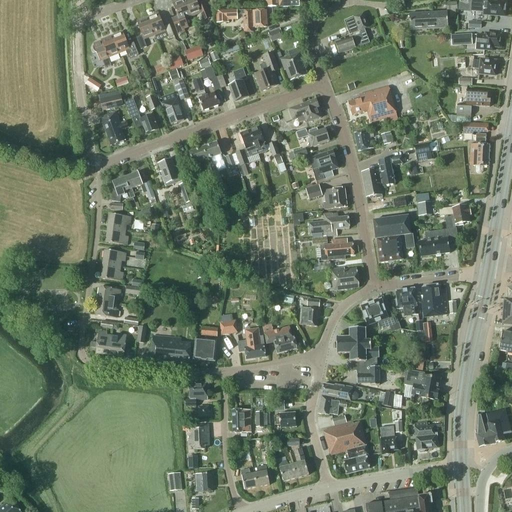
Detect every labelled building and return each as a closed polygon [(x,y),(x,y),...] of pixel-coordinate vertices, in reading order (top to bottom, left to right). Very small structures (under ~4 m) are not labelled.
[(190,17),(183,0),(172,4),(177,17),(172,19),(178,35),(185,32),(184,30),(188,28),(185,19),(190,17)] [(195,0),(183,0),(190,17),(201,13),(204,20),(210,18),(205,6),(199,9),(195,0)] [(458,0),(459,0),(458,10),(471,12),(471,0),(458,0)] [(506,0),(504,0),(484,0),(485,1),(476,0),(471,0),(471,12),(484,13),(483,15),(505,17),(506,0)] [(457,17),(456,3),(446,3),(447,11),(449,11),(449,17),(457,17)] [(266,28),(266,11),(253,11),(243,12),(243,11),(237,11),(220,12),(220,24),(229,23),(229,21),(238,20),(238,16),(243,16),(243,19),(243,23),(244,33),(253,32),(253,30),(253,28),(266,28)] [(448,29),(447,13),(409,15),(410,31),(448,29)] [(158,14),(147,19),(154,35),(165,31),(167,39),(174,36),(169,25),(163,27),(158,14)] [(368,28),(363,14),(341,22),(347,36),(359,31),(360,34),(354,36),(358,47),(369,43),(364,29),(368,28)] [(141,50),(147,47),(146,47),(143,39),(154,35),(147,19),(137,23),(142,35),(136,37),(140,49),(141,50)] [(283,39),(280,29),(268,34),(272,43),(283,39)] [(123,33),(112,37),(118,54),(125,51),(128,58),(138,54),(133,43),(128,45),(123,33)] [(476,49),(484,50),(492,51),(493,47),(500,48),(501,35),(486,33),(485,36),(477,35),(476,49)] [(472,45),(471,35),(451,36),(452,46),(472,45)] [(108,58),(118,54),(112,37),(101,41),(101,42),(96,44),(94,45),(93,48),(93,50),(95,52),(97,53),(99,52),(105,68),(111,65),(108,58)] [(339,54),(343,53),(355,49),(352,38),(335,43),(339,54)] [(204,57),(200,46),(185,52),(188,62),(204,57)] [(304,64),(299,48),(288,52),(289,56),(280,59),(284,71),(286,70),(290,82),(307,76),(303,64),(304,64)] [(220,60),(216,52),(210,54),(213,63),(220,60)] [(278,71),(272,53),(263,56),(266,64),(260,66),(262,72),(255,75),(261,92),(278,86),(273,73),(278,71)] [(184,66),(180,57),(167,62),(170,71),(184,66)] [(209,59),(202,62),(204,68),(211,65),(209,59)] [(465,69),(465,59),(456,59),(457,70),(465,69)] [(495,62),(480,60),(480,61),(473,60),(472,69),(479,70),(479,75),(495,77),(496,67),(494,67),(495,62)] [(157,75),(167,71),(164,64),(154,68),(157,75)] [(203,81),(208,80),(215,78),(212,67),(200,72),(203,81)] [(177,69),(170,72),(173,80),(180,78),(177,69)] [(247,80),(243,69),(233,73),(237,83),(229,86),(234,102),(248,97),(243,82),(247,80)] [(146,79),(143,70),(140,71),(137,76),(139,81),(146,79)] [(217,78),(221,89),(226,87),(222,76),(217,78)] [(93,77),(89,84),(100,91),(104,84),(93,77)] [(215,92),(221,89),(217,78),(210,80),(215,92)] [(472,79),(459,79),(458,86),(472,87),(472,79)] [(204,91),(200,80),(192,82),(196,94),(204,91)] [(189,98),(183,81),(175,84),(181,101),(189,98)] [(398,122),(396,116),(388,87),(359,95),(360,100),(347,103),(351,116),(363,113),(363,115),(367,113),(370,123),(383,120),(384,125),(398,122)] [(490,93),(466,91),(466,106),(457,105),(456,117),(471,117),(471,107),(489,108),(490,106),(491,105),(491,101),(490,99),(490,93)] [(122,106),(119,92),(105,95),(104,94),(98,96),(102,111),(122,106)] [(219,106),(214,93),(206,97),(199,99),(203,112),(219,106)] [(158,109),(153,97),(146,99),(151,112),(158,109)] [(182,112),(177,98),(161,104),(163,111),(165,110),(171,125),(183,121),(180,113),(182,112)] [(140,119),(133,99),(124,103),(131,120),(132,119),(137,131),(143,129),(145,135),(158,130),(152,115),(140,119)] [(303,105),(288,110),(281,112),(286,124),(297,119),(299,123),(305,121),(306,124),(320,118),(317,109),(319,109),(315,100),(303,105)] [(121,127),(127,124),(126,122),(120,124),(119,120),(116,113),(98,119),(99,120),(100,124),(102,124),(105,132),(110,146),(126,140),(121,127)] [(488,125),(463,124),(462,134),(473,134),(473,132),(488,133),(488,125)] [(259,128),(250,131),(258,155),(266,152),(263,144),(265,144),(259,128)] [(329,142),(325,129),(317,132),(317,130),(307,132),(306,129),(296,133),(298,140),(307,137),(311,147),(329,142)] [(260,160),(258,155),(250,131),(239,135),(245,149),(245,150),(243,151),(235,154),(239,167),(245,165),(247,164),(260,160)] [(372,148),(369,131),(354,134),(358,152),(368,150),(368,149),(372,148)] [(393,143),(391,133),(381,135),(384,145),(393,143)] [(485,135),(476,134),(475,145),(470,144),(470,166),(475,166),(475,171),(477,173),(481,173),(483,172),(483,167),(488,167),(489,145),(485,145),(485,135)] [(435,142),(429,144),(414,146),(416,156),(417,163),(433,159),(431,153),(437,151),(435,142)] [(203,148),(207,160),(221,155),(217,143),(203,148)] [(279,156),(274,143),(268,146),(273,158),(279,156)] [(207,160),(203,148),(190,153),(194,165),(207,160)] [(307,155),(305,149),(289,154),(291,161),(307,155)] [(338,169),(332,151),(309,159),(316,182),(324,180),(322,174),(338,169)] [(231,170),(238,168),(234,155),(232,156),(231,155),(225,157),(230,171),(231,170)] [(377,186),(379,185),(382,184),(383,187),(394,185),(390,165),(392,165),(392,166),(402,164),(401,157),(389,159),(389,161),(378,163),(380,171),(373,172),(375,183),(376,183),(377,186)] [(174,168),(171,160),(159,164),(162,172),(160,173),(165,187),(181,181),(176,167),(174,168)] [(364,188),(377,186),(376,183),(375,183),(373,172),(361,174),(364,188)] [(131,189),(140,186),(143,195),(146,193),(148,200),(155,197),(149,182),(144,184),(144,185),(142,185),(138,173),(125,178),(129,190),(131,189)] [(129,190),(125,178),(112,183),(115,192),(112,191),(111,202),(119,203),(121,193),(127,191),(130,199),(134,197),(131,189),(129,190)] [(193,202),(187,183),(179,186),(185,204),(193,202)] [(379,185),(377,186),(364,188),(366,198),(375,196),(376,200),(382,199),(379,185)] [(322,197),(319,186),(305,189),(309,201),(322,197)] [(347,208),(344,189),(324,191),(325,203),(323,203),(324,211),(347,208)] [(406,205),(405,198),(393,200),(394,207),(406,205)] [(431,216),(430,204),(417,205),(418,217),(431,216)] [(467,208),(467,206),(453,208),(440,210),(441,216),(448,215),(454,214),(455,226),(463,225),(463,224),(469,223),(468,216),(471,215),(470,208),(467,208)] [(163,219),(169,217),(167,210),(161,212),(163,219)] [(332,215),(332,214),(323,215),(324,223),(309,224),(310,235),(323,234),(323,238),(337,236),(336,231),(349,230),(348,218),(338,219),(338,215),(332,215)] [(107,229),(125,231),(125,225),(129,226),(131,218),(109,215),(107,229)] [(375,239),(376,239),(399,236),(404,236),(410,235),(408,217),(373,221),(375,239)] [(432,240),(434,256),(449,254),(448,244),(458,242),(456,229),(454,230),(451,217),(444,218),(447,231),(430,233),(431,241),(432,240)] [(124,237),(125,231),(107,229),(105,243),(126,246),(128,237),(124,237)] [(431,241),(430,233),(425,233),(426,241),(419,242),(421,258),(434,256),(432,240),(431,241)] [(410,235),(404,236),(406,250),(415,249),(413,235),(410,235)] [(399,236),(376,239),(379,264),(402,261),(399,236)] [(347,244),(347,240),(332,240),(332,245),(329,245),(327,243),(321,249),(321,258),(328,258),(328,261),(345,260),(345,257),(353,256),(353,244),(347,244)] [(145,244),(135,243),(134,250),(144,251),(145,244)] [(102,265),(120,267),(121,262),(124,262),(126,254),(104,251),(102,265)] [(331,270),(330,262),(318,264),(319,271),(331,270)] [(119,273),(120,267),(102,265),(100,279),(122,282),(123,273),(119,273)] [(344,271),(344,269),(330,271),(333,292),(359,288),(356,269),(344,271)] [(143,281),(133,280),(132,287),(142,288),(143,281)] [(144,289),(127,286),(125,295),(143,297),(144,289)] [(440,290),(439,286),(422,288),(422,296),(421,296),(423,318),(448,315),(445,289),(440,290)] [(511,287),(506,288),(508,299),(503,299),(501,324),(511,325),(511,287)] [(99,288),(97,302),(116,305),(117,299),(119,300),(121,291),(99,288)] [(418,315),(414,289),(395,292),(396,300),(395,301),(396,310),(403,309),(404,317),(418,315)] [(201,294),(191,292),(188,312),(198,314),(201,294)] [(319,308),(320,300),(307,299),(307,307),(319,308)] [(383,329),(389,327),(391,333),(400,330),(398,324),(396,324),(393,316),(387,318),(381,301),(362,308),(368,326),(378,322),(380,328),(383,327),(383,329)] [(116,305),(97,302),(95,316),(117,319),(118,310),(115,310),(116,305)] [(457,314),(456,302),(448,302),(450,315),(457,314)] [(319,310),(301,308),(299,326),(317,327),(319,310)] [(139,320),(125,318),(124,325),(138,327),(139,320)] [(423,332),(422,321),(415,322),(416,333),(423,332)] [(113,323),(101,322),(100,329),(113,330),(113,323)] [(232,325),(220,324),(219,332),(232,333),(232,325)] [(273,332),(272,325),(262,327),(266,344),(274,343),(277,355),(297,350),(294,337),(292,338),(290,328),(273,332)] [(147,329),(139,327),(136,343),(145,344),(147,329)] [(218,330),(202,328),(201,336),(205,336),(205,340),(196,339),(193,360),(214,362),(216,341),(212,341),(212,337),(217,337),(218,330)] [(247,342),(238,343),(239,353),(245,352),(246,360),(265,358),(262,337),(259,338),(258,329),(245,331),(247,342)] [(366,342),(366,329),(350,330),(350,338),(337,338),(337,344),(335,344),(335,349),(337,349),(337,354),(350,354),(350,363),(355,363),(356,366),(350,370),(352,372),(356,372),(357,384),(370,384),(370,386),(378,386),(379,367),(377,367),(377,358),(378,358),(378,349),(371,349),(370,342),(366,342)] [(109,356),(112,337),(107,336),(107,333),(98,332),(95,354),(109,356)] [(509,343),(511,343),(511,334),(502,332),(498,352),(507,354),(509,343)] [(117,337),(112,337),(109,356),(124,358),(127,336),(118,335),(117,337)] [(181,339),(153,336),(150,361),(175,364),(176,361),(189,362),(190,344),(180,343),(181,339)] [(425,361),(413,359),(411,370),(423,372),(425,361)] [(424,373),(404,369),(402,377),(405,378),(403,386),(413,387),(412,395),(420,397),(420,398),(436,401),(438,392),(437,392),(439,380),(423,377),(424,373)] [(207,401),(207,384),(189,385),(189,401),(185,401),(185,408),(195,408),(195,401),(207,401)] [(357,392),(352,391),(352,388),(335,385),(333,386),(323,384),(321,395),(350,401),(350,399),(355,400),(358,398),(358,395),(357,392)] [(394,396),(385,393),(382,406),(391,408),(394,396)] [(332,399),(321,397),(317,414),(329,416),(330,414),(337,415),(339,407),(347,409),(348,403),(334,401),(333,402),(332,402),(332,399)] [(285,411),(284,401),(271,402),(272,412),(285,411)] [(209,418),(209,407),(198,407),(198,418),(209,418)] [(232,411),(232,421),(233,434),(251,433),(250,423),(249,423),(249,418),(250,418),(250,410),(232,411)] [(296,427),(295,413),(279,414),(279,416),(274,416),(274,426),(280,425),(280,428),(296,427)] [(381,426),(390,425),(389,415),(380,415),(381,426)] [(484,425),(482,416),(479,416),(477,417),(476,431),(475,431),(479,449),(505,442),(499,420),(488,423),(488,424),(484,425)] [(346,424),(344,417),(332,420),(334,427),(346,424)] [(331,456),(342,453),(342,451),(344,450),(344,447),(356,444),(359,454),(357,455),(358,459),(356,460),(359,472),(370,469),(367,457),(368,456),(360,423),(353,425),(353,424),(325,431),(331,456)] [(427,427),(427,423),(414,424),(417,451),(418,451),(420,452),(424,452),(426,450),(437,449),(436,439),(438,439),(437,434),(435,426),(427,427)] [(209,446),(208,426),(190,426),(191,436),(189,436),(189,446),(194,446),(195,450),(204,450),(204,446),(209,446)] [(389,437),(388,427),(382,428),(383,437),(380,438),(382,456),(384,456),(385,457),(388,456),(390,455),(391,455),(391,451),(398,451),(396,438),(395,438),(395,436),(389,437)] [(299,447),(299,439),(287,439),(287,447),(299,447)] [(342,451),(342,453),(347,452),(350,461),(344,463),(347,475),(359,472),(356,460),(358,459),(357,455),(359,454),(356,444),(344,447),(344,450),(342,451)] [(297,464),(292,465),(296,479),(308,475),(301,449),(294,451),(297,464)] [(284,482),(296,479),(292,465),(289,466),(286,461),(278,463),(284,482)] [(258,474),(254,474),(257,488),(270,485),(266,466),(258,467),(258,474)] [(244,490),(257,488),(254,474),(250,475),(249,469),(241,471),(244,490)] [(182,490),(181,474),(168,475),(170,492),(182,490)] [(212,492),(212,474),(195,474),(196,492),(212,492)] [(382,502),(366,505),(366,511),(431,511),(430,504),(432,504),(431,497),(432,497),(431,494),(429,494),(429,495),(419,497),(382,502)] [(20,511),(11,500),(7,503),(0,508),(0,511),(20,511)]
